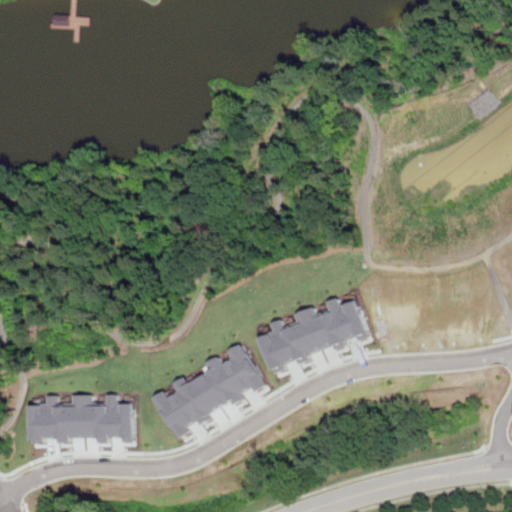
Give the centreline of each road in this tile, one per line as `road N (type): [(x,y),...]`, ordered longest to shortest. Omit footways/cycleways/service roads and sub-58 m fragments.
road 1 (residential): [(0,500),(60,467),(148,470),(203,459),(360,368),(511,351)]
road 2 (tertiary): [(492,465),(306,511)]
